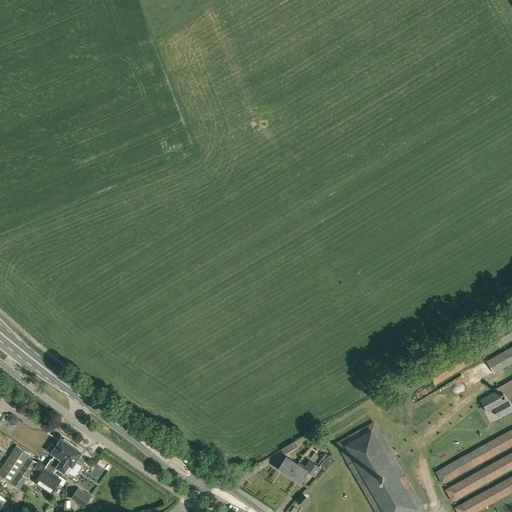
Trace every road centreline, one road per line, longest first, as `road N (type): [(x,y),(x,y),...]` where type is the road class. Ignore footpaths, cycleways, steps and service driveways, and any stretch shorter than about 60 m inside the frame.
road 1 (secondary): [(84,399),(196,488)]
road 2 (secondary): [(205,473),(84,399)]
